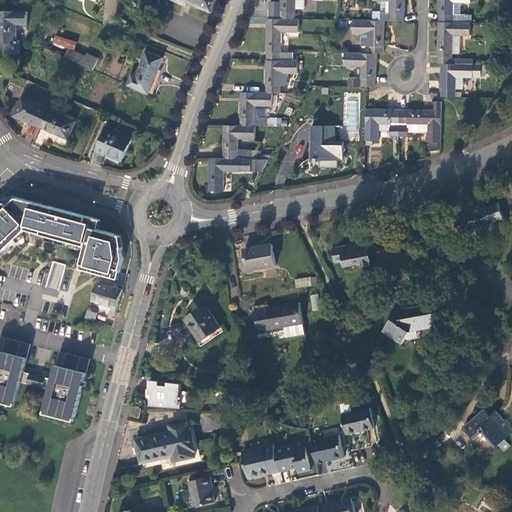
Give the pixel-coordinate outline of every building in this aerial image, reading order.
[(186,0),(187,0),(211,10),(215,0),(175,0),(184,4),(186,0)] [(280,0),(280,17),(294,17),(293,0),(280,0)] [(380,11),(380,19),(383,19),(403,20),(403,0),(389,0),(389,11),(380,11)] [(470,1),(469,0),(438,0),(438,21),(465,21),(469,21),(470,21),(470,13),(466,12),(460,12),(460,1),(470,1)] [(26,10),(0,9),(0,40),(6,41),(5,52),(19,52),(19,41),(15,41),(16,22),(26,23),(26,10)] [(298,31),(298,18),(294,17),(280,17),(267,16),(267,41),(266,58),(292,59),(292,51),(280,51),(280,30),(298,31)] [(369,32),(368,51),(375,52),(382,52),(383,19),(380,19),(352,19),(351,31),(369,32)] [(470,34),(470,21),(469,21),(465,21),(438,21),(438,62),(441,63),(451,63),(464,63),(464,56),(451,56),(452,51),(459,51),(459,33),(470,34)] [(77,40),(55,33),(52,40),(75,47),(77,40)] [(74,49),(70,57),(94,68),(99,56),(87,51),(86,54),(74,49)] [(131,72),(127,83),(145,92),(145,90),(149,91),(154,78),(163,56),(146,50),(136,74),(131,72)] [(360,64),(360,84),(366,85),(374,85),(375,52),(368,51),(344,51),(343,64),(360,64)] [(296,72),(297,59),(292,59),(266,58),(266,77),(266,91),(271,91),(287,92),(287,85),(279,85),(279,72),(296,72)] [(480,76),(480,63),(472,63),(464,63),(451,63),(441,63),(441,95),(455,95),(455,87),(463,87),(463,75),(480,76)] [(270,104),(271,91),(266,91),(240,91),(240,110),(240,123),(253,124),(253,116),(253,104),(270,104)] [(13,112),(38,123),(46,105),(21,94),(13,112)] [(346,102),(345,137),(357,138),(358,102),(346,102)] [(48,107),(46,105),(38,123),(66,136),(74,119),(48,107)] [(378,122),(399,123),(399,108),(366,108),(365,139),(378,140),(378,130),(378,122)] [(429,140),(440,140),(440,109),(433,109),(399,108),(399,123),(398,130),(398,135),(407,135),(407,131),(407,123),(427,123),(427,131),(427,140),(429,140)] [(378,130),(398,130),(399,123),(378,122),(378,130)] [(254,137),(254,124),(253,124),(240,123),(223,123),(223,140),(222,156),(244,156),(244,147),(236,147),(237,136),(254,137)] [(407,131),(427,131),(427,123),(407,123),(407,131)] [(310,158),(342,158),(342,141),(334,140),(334,125),(311,124),(310,158)] [(129,137),(105,126),(95,149),(104,152),(102,156),(118,163),(129,137)] [(272,148),(244,147),(244,156),(250,156),(267,156),(272,148)] [(250,169),(250,156),(244,156),(222,156),(209,156),(209,175),(209,189),(222,189),(222,169),(250,169)] [(250,169),(261,169),(267,156),(250,156),(250,169)] [(7,201),(0,207),(0,248),(4,250),(27,229),(28,229),(88,245),(81,268),(120,278),(125,257),(122,235),(100,229),(103,219),(18,196),(10,204),(7,201)] [(503,215),(497,200),(487,203),(480,200),(477,205),(467,200),(456,223),(470,230),(485,224),(490,226),(493,219),(503,215)] [(368,245),(366,236),(350,239),(352,245),(347,246),(347,244),(334,246),(337,261),(344,259),(346,265),(347,265),(348,267),(371,262),(370,259),(372,257),(369,244),(368,245)] [(276,246),(248,248),(250,269),(278,267),(276,246)] [(44,286),(59,289),(64,264),(49,261),(44,286)] [(108,311),(116,314),(119,305),(123,288),(99,281),(93,299),(102,302),(110,304),(109,307),(108,311)] [(405,297),(393,314),(399,313),(400,318),(408,317),(407,306),(405,297)] [(199,340),(220,325),(206,303),(199,308),(197,304),(192,308),(194,311),(186,317),(197,333),(195,334),(199,340)] [(267,307),(254,310),(259,333),(284,328),(287,339),(306,336),(303,324),(304,324),(300,303),(268,309),(267,307)] [(429,303),(407,306),(408,317),(400,318),(399,313),(393,314),(383,330),(401,342),(410,330),(440,325),(438,311),(431,312),(429,303)] [(99,312),(90,309),(88,317),(97,320),(99,312)] [(223,330),(220,325),(199,340),(202,344),(223,330)] [(31,343),(1,335),(0,337),(0,396),(16,401),(21,381),(24,371),(31,343)] [(51,388),(45,409),(76,416),(91,358),(60,350),(53,378),(51,388)] [(24,371),(21,381),(28,382),(31,372),(24,371)] [(31,372),(28,382),(44,386),(46,376),(31,372)] [(53,378),(46,376),(44,386),(51,388),(53,378)] [(178,395),(180,382),(168,380),(150,378),(148,392),(152,392),(152,395),(149,395),(147,404),(178,406),(178,403),(181,404),(181,400),(179,400),(180,396),(178,396),(178,395)] [(342,401),(344,411),(348,431),(375,424),(371,405),(354,409),(352,402),(347,400),(342,401)] [(495,411),(497,409),(491,402),(485,407),(492,414),(495,411)] [(142,407),(134,404),(131,413),(140,416),(142,407)] [(511,431),(511,425),(501,413),(499,415),(495,411),(492,414),(485,407),(466,424),(474,434),(479,433),(485,428),(496,440),(500,442),(511,431)] [(220,430),(220,413),(201,412),(201,429),(220,430)] [(172,429),(137,437),(143,461),(163,456),(165,466),(176,464),(175,459),(196,454),(195,449),(197,448),(192,425),(190,426),(189,420),(178,422),(179,428),(172,429)] [(341,432),(313,438),(317,460),(346,453),(341,432)] [(250,475),(281,468),(276,446),(275,441),(244,448),(250,475)] [(294,442),(276,446),(281,468),(299,464),(300,469),(311,466),(306,445),(295,447),(294,442)] [(190,479),(195,504),(215,499),(211,482),(213,482),(211,474),(190,479)] [(356,511),(353,495),(327,501),(327,503),(329,511),(356,511)] [(481,503),(492,511),(496,511),(502,506),(488,495),(481,503)] [(329,511),(327,503),(319,505),(319,503),(290,510),(290,511),(329,511)]
